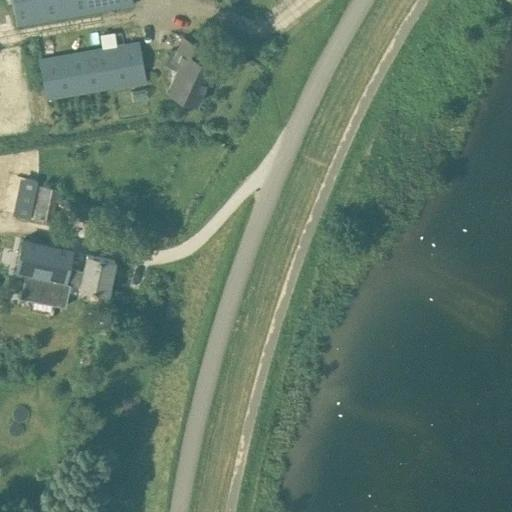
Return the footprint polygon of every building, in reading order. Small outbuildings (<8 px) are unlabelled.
[(12,0),(17,25),(133,5),(131,0),(12,0)] [(204,45),(183,35),(176,51),(172,49),(165,64),(176,69),(166,89),(196,104),(214,66),(198,58),(204,45)] [(162,80),(159,58),(143,61),(139,40),(39,57),(46,99),(162,80)] [(59,188),(31,182),(24,213),(52,220),(59,188)] [(14,271),(24,273),(19,298),(65,308),(71,283),(62,281),(63,280),(79,284),(79,285),(106,291),(113,258),(85,252),(82,269),(67,266),(71,247),(21,236),(14,271)]
